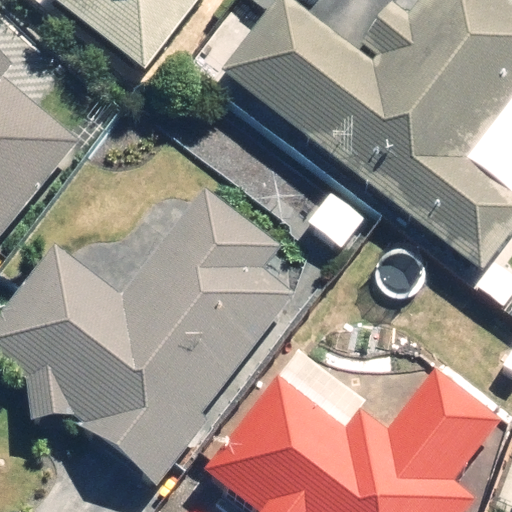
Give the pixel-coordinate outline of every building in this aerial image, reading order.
[(50,0),(38,17),(49,26),(129,91),(202,0),(50,0)] [(271,12),(208,95),(470,292),(464,299),(496,322),(511,300),(511,293),(489,276),(511,244),(511,214),(455,172),(511,95),(511,15),(492,0),(418,0),(397,28),(378,14),(340,64),(271,12)] [(0,245),(76,156),(1,93),(10,81),(0,72),(0,245)] [(66,437),(148,503),(205,435),(196,428),(295,311),(260,282),(276,263),(200,200),(104,314),(44,264),(0,316),(0,387),(16,401),(17,438),(66,437)] [(438,377),(386,440),(295,364),(191,490),(218,511),(469,511),(450,496),(504,432),(438,377)]
